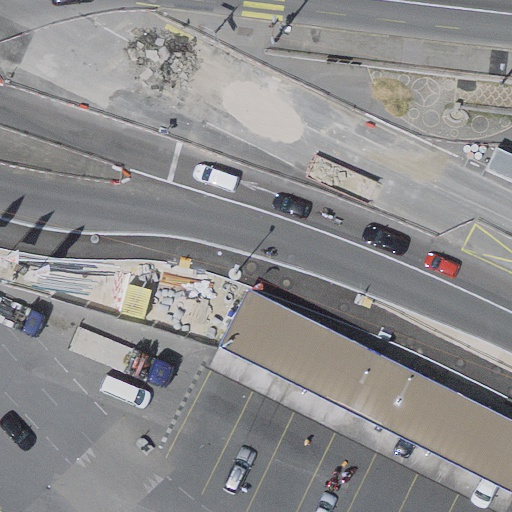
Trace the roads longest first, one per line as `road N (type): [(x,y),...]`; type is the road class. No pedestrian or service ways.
road 1 (secondary): [(0,174),(332,255),(511,329)]
road 2 (secondary): [(511,174),(422,131),(248,11)]
road 3 (secondary): [(0,129),(169,72),(248,11)]
road 4 (secondary): [(511,10),(294,3),(248,11)]
